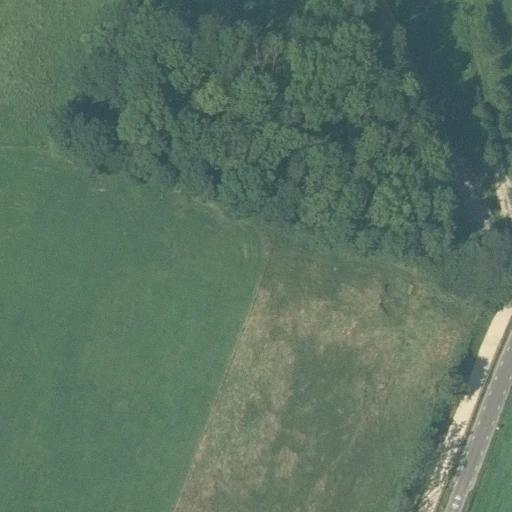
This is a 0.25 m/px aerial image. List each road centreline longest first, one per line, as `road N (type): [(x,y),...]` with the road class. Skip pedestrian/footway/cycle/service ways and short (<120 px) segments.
road 1 (track): [(507,270),(377,0)]
road 2 (track): [(507,270),(510,236),(467,0)]
road 3 (tertiary): [(453,511),(511,354)]
